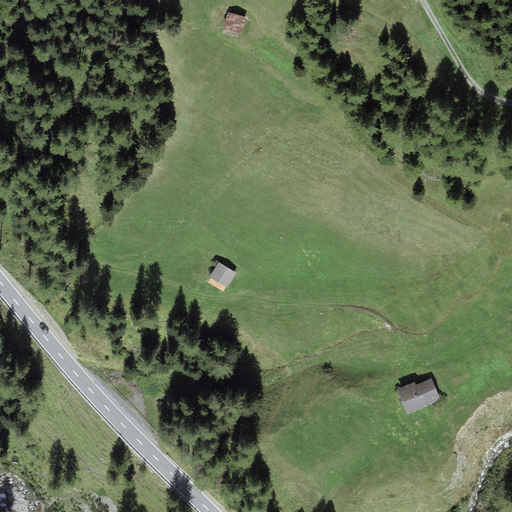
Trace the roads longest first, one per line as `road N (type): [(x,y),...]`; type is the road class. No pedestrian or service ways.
road 1 (track): [(0,183),(103,265),(200,296),(370,310),(388,323),(413,372)]
road 2 (primary): [(210,511),(93,393),(0,281)]
road 3 (track): [(420,0),(465,68),(511,96)]
road 4 (track): [(349,0),(465,68)]
